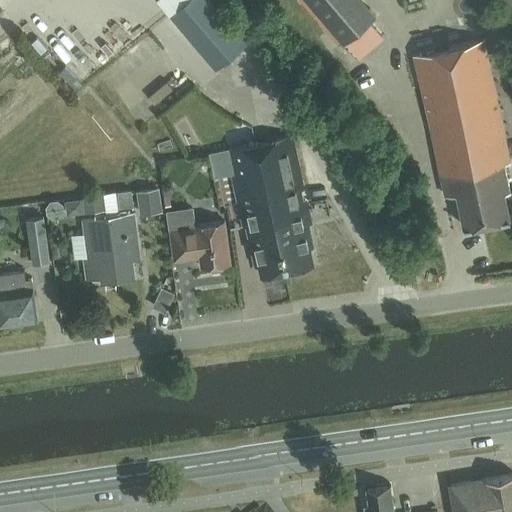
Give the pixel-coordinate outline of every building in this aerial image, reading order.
[(209,0),(186,0),(169,15),(216,70),(246,44),(209,0)] [(306,0),(342,42),(374,14),(362,0),(306,0)] [(508,161),(482,40),(414,54),(444,194),(456,192),(463,226),(508,216),(503,191),(509,190),(503,162),(508,161)] [(289,136),(255,144),(264,189),(283,270),(313,264),(309,246),(312,245),(307,224),(310,223),(306,207),(303,208),(303,207),(301,202),(304,201),(304,203),(305,203),(289,136)] [(255,144),(229,149),(234,172),(239,194),(238,194),(239,200),(238,200),(244,226),(247,225),(256,265),(259,264),(262,275),(283,270),(264,189),(255,144)] [(122,204),(119,187),(105,190),(108,206),(122,204)] [(158,189),(138,192),(141,213),(161,210),(158,189)] [(106,211),(105,195),(84,197),(86,213),(106,211)] [(133,213),(101,217),(83,219),(84,233),(95,232),(98,254),(83,256),(86,279),(101,277),(101,280),(134,276),(131,252),(139,251),(133,213)] [(50,261),(44,216),(28,218),(34,263),(50,261)] [(200,266),(229,262),(223,220),(194,224),(195,226),(170,229),(174,259),(199,256),(200,266)] [(238,242),(242,261),(251,259),(247,240),(238,242)] [(0,322),(37,318),(32,277),(26,278),(25,270),(0,273),(0,322)] [(511,511),(511,474),(450,485),(454,511),(511,511)] [(393,511),(389,485),(366,488),(369,506),(365,506),(365,511),(393,511)]
